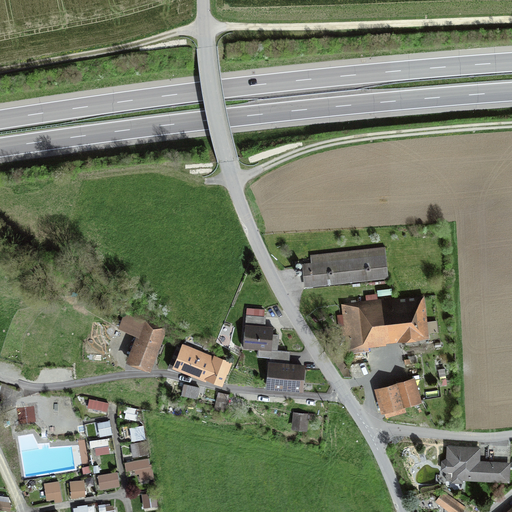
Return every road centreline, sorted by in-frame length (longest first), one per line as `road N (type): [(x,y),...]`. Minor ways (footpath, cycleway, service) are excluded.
road 1 (track): [(0,72),(205,27),(511,20)]
road 2 (motorway): [(511,62),(304,79),(0,119)]
road 3 (motorway): [(0,148),(511,91)]
road 4 (unclassified): [(346,398),(284,298),(245,214),(214,99),(204,0)]
road 5 (track): [(234,178),(319,145),(511,125)]
road 6 (residential): [(346,398),(235,389),(166,373),(81,382)]
road 7 (residential): [(368,430),(511,434)]
